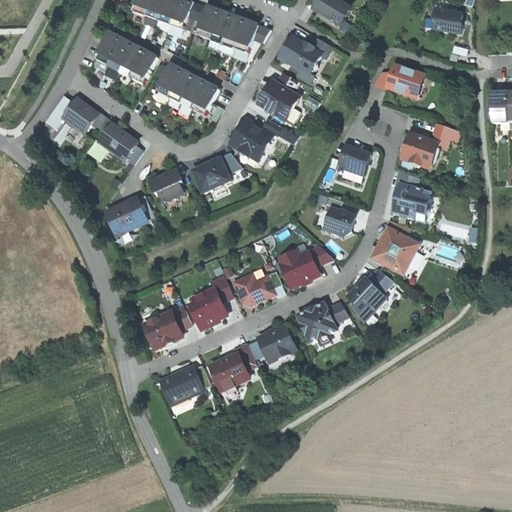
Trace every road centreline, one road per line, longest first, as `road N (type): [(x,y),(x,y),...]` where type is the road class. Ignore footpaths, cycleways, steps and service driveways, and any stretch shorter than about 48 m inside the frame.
road 1 (track): [(204,511),(267,447),(463,314),(483,285),(492,253),(484,102),(490,62)]
road 2 (residential): [(383,129),(397,152),(352,265),(327,289),(127,375)]
road 3 (residential): [(65,69),(172,146),(200,148),(224,128),(288,15)]
road 4 (residential): [(127,375),(82,231),(13,148)]
road 5 (residential): [(185,511),(127,375)]
